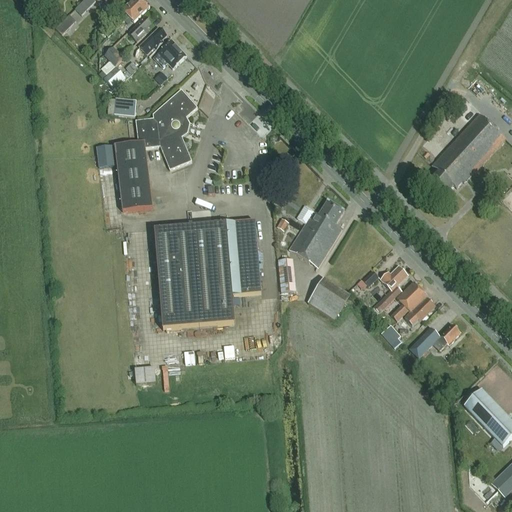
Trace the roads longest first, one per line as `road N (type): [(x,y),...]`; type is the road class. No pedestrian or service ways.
road 1 (tertiary): [(369,210),(164,0)]
road 2 (tertiary): [(511,353),(369,210)]
road 3 (residential): [(391,189),(511,311)]
road 4 (residential): [(283,80),(391,189)]
